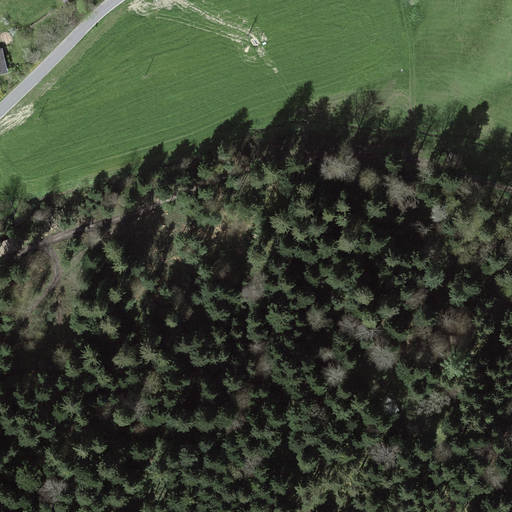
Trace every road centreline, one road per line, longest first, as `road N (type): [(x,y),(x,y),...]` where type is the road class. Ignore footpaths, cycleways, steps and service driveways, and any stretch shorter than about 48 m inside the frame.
road 1 (track): [(0,262),(275,157),(365,153),(511,187)]
road 2 (track): [(343,374),(403,388),(454,463),(511,503)]
road 3 (track): [(0,349),(72,263),(134,208)]
road 4 (unclassified): [(116,0),(0,109)]
